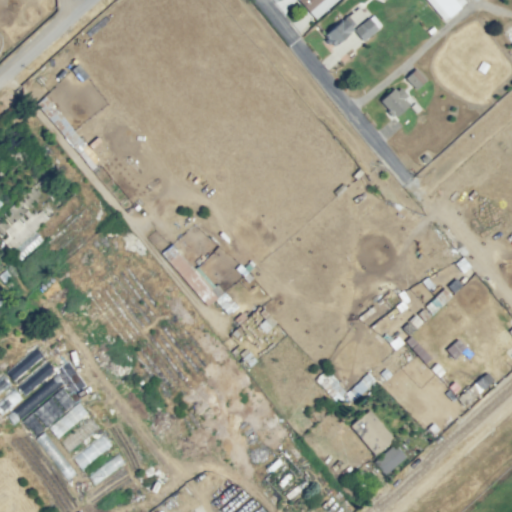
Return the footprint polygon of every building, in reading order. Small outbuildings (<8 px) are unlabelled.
[(335,0),(315,19),(298,0),(335,0)] [(442,20),(425,0),(463,0),(464,1),(459,6),(459,7),(446,17),(442,20)] [(324,35),(340,21),(340,22),(344,19),(343,18),(346,15),(354,24),(350,27),(352,29),(349,32),(333,46),(333,45),(331,45),(330,44),(330,43),(330,42),(327,44),(324,40),(326,38),(325,38),(324,37),(324,35)] [(362,41),(353,30),(367,18),(368,18),(372,15),(380,25),(376,28),(377,29),(362,41)] [(429,34),(426,30),(432,26),(435,30),(429,34)] [(414,89),(404,78),(415,68),(425,79),(414,89)] [(394,117),(392,115),(391,117),(386,111),(387,110),(379,101),(393,88),(395,91),(399,87),(406,95),(403,99),(408,104),(394,117)] [(32,102),(40,96),(94,164),(85,170),(32,102)] [(415,113),(409,106),(414,102),(420,109),(415,113)] [(0,179),(0,144),(19,127),(37,146),(0,179)] [(423,163),(419,158),(424,154),(428,159),(423,163)] [(18,260),(0,239),(0,214),(52,167),(81,204),(18,260)] [(354,179),(351,176),(358,168),(362,172),(354,179)] [(336,196),(332,192),(341,183),(345,187),(336,196)] [(193,269),(196,266),(213,286),(215,284),(222,292),(205,306),(160,253),(171,244),(175,248),(174,249),(179,255),(193,269)] [(430,298),(441,290),(447,297),(436,306),(430,298)] [(357,315),(366,328),(390,311),(381,298),(357,315)] [(418,325),(410,316),(419,307),(428,315),(418,325)] [(266,333),(257,324),(258,322),(260,323),(263,319),(259,315),(263,310),(264,311),(275,322),(266,333)] [(10,347),(3,338),(29,320),(36,330),(10,347)] [(393,348),(388,343),(396,336),(399,334),(403,339),(393,348)] [(412,351),(404,342),(410,336),(418,345),(412,351)] [(498,353),(510,342),(511,344),(511,365),(511,366),(498,353)] [(442,353),(447,347),(457,355),(452,361),(442,353)] [(42,358),(35,348),(4,370),(11,379),(42,358)] [(277,402),(244,361),(243,362),(240,359),(248,351),(284,396),(277,402)] [(53,374),(47,364),(15,383),(21,393),(53,374)] [(336,404),(314,380),(325,369),(336,380),(335,381),(337,383),(339,386),(339,387),(342,389),(344,391),(342,393),(343,394),(344,393),(345,394),(343,397),(343,398),(339,402),(336,404)] [(367,390),(359,381),(368,372),(375,380),(372,383),(373,385),(367,390)] [(463,406),(455,397),(481,376),(488,384),(463,406)] [(23,404),(29,411),(58,385),(52,378),(23,404)] [(56,439),(47,428),(77,403),(87,413),(56,439)] [(373,455),(348,426),(368,410),(392,439),(373,455)] [(305,420),(300,414),(303,411),(308,417),(305,420)] [(67,453),(60,445),(89,421),(95,429),(67,453)] [(79,470),(70,460),(100,435),(109,445),(79,470)] [(383,474),(372,462),(393,444),(404,456),(383,474)]
